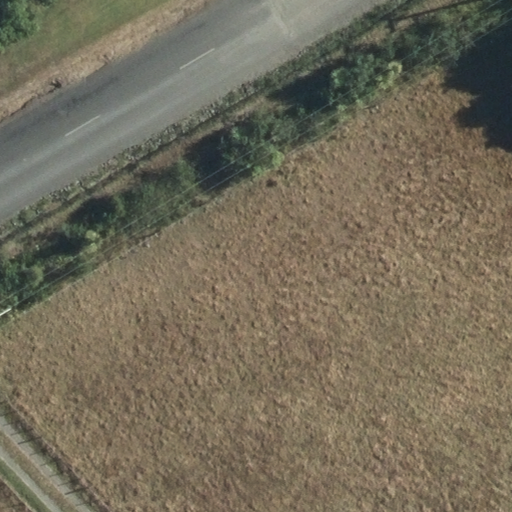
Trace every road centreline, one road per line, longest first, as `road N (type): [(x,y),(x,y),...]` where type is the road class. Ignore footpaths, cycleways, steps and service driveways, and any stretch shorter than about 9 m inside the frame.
road 1 (residential): [(0,174),(305,0)]
road 2 (unknown): [(0,414),(88,511)]
